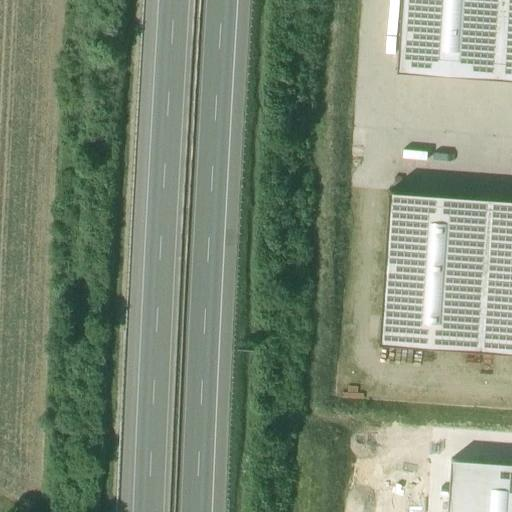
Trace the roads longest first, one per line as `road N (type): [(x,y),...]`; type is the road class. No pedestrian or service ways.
road 1 (motorway): [(201,511),(232,0)]
road 2 (motorway): [(178,0),(151,511)]
